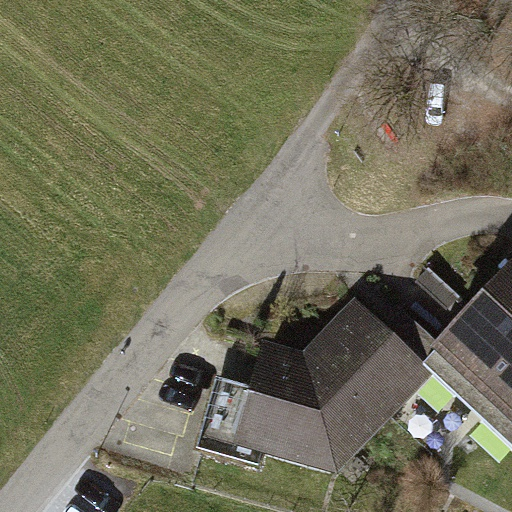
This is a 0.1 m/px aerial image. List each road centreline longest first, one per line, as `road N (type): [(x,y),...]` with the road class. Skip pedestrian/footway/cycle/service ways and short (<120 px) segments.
road 1 (track): [(256,222),(400,0)]
road 2 (track): [(511,97),(392,12)]
